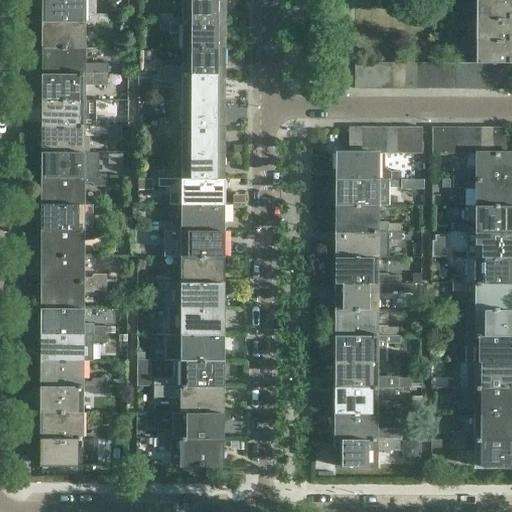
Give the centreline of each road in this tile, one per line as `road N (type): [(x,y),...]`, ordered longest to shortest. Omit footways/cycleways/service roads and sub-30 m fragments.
road 1 (residential): [(264,511),(268,109)]
road 2 (residential): [(268,109),(511,109)]
